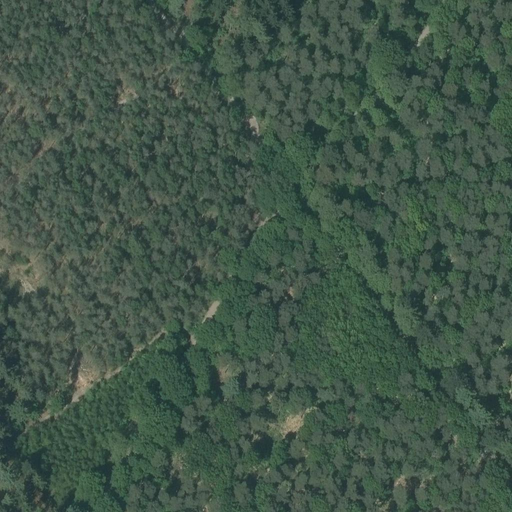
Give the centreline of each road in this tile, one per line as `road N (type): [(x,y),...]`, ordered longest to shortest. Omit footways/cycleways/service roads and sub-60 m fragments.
road 1 (track): [(94,511),(288,187)]
road 2 (track): [(511,491),(291,192)]
road 3 (track): [(204,340),(181,333),(157,339),(0,450)]
road 4 (track): [(0,193),(192,57)]
road 5 (track): [(288,187),(151,0)]
road 6 (track): [(288,187),(426,26)]
road 7 (track): [(24,0),(95,20),(138,97)]
road 8 (track): [(156,407),(231,511)]
road 9 (track): [(511,280),(415,362)]
